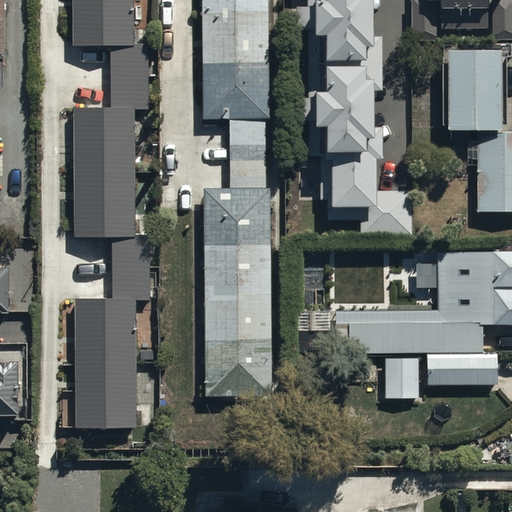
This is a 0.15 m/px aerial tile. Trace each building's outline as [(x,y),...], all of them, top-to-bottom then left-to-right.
[(74,0),(75,41),(110,41),(132,41),(131,0),(74,0)] [(199,0),(201,114),(228,114),(228,184),(201,184),(204,390),(273,389),(269,183),(265,183),(264,115),(268,115),(266,0),(199,0)] [(305,0),(305,4),(292,4),(292,23),(306,23),(305,41),(295,41),(294,60),(307,60),(307,92),(296,92),(295,117),(308,117),(307,152),(319,152),(319,195),(327,195),(327,216),(359,217),(358,230),(410,231),(410,187),(373,186),(373,151),(378,151),(379,117),(369,117),(370,81),(377,81),(378,27),(369,27),(369,0),(305,0)] [(511,0),(411,0),(412,38),(437,37),(437,28),(490,27),(490,40),(511,39),(511,0)] [(473,121),(475,121),(474,207),(511,206),(511,124),(501,125),(501,121),(503,121),(504,53),(511,53),(511,40),(439,40),(438,118),(445,118),(445,121),(473,121)] [(132,41),(110,41),(110,105),(134,105),(149,104),(148,41),(132,41)] [(77,105),(78,235),(112,235),(135,235),(134,105),(110,105),(77,105)] [(112,235),(112,296),(136,296),(150,294),(149,234),(135,235),(112,235)] [(511,245),(435,247),(436,306),(336,307),(336,339),(356,339),(356,352),(384,352),(384,397),(416,397),(416,350),(426,350),(427,379),(495,379),(495,353),(482,353),(481,318),(511,317),(511,245)] [(0,304),(14,305),(15,260),(0,260),(0,304)] [(79,296),(79,426),(137,426),(136,296),(112,296),(79,296)] [(0,411),(17,411),(17,357),(0,356),(0,411)] [(119,468),(74,468),(74,482),(103,482),(103,492),(119,492),(119,468)]
